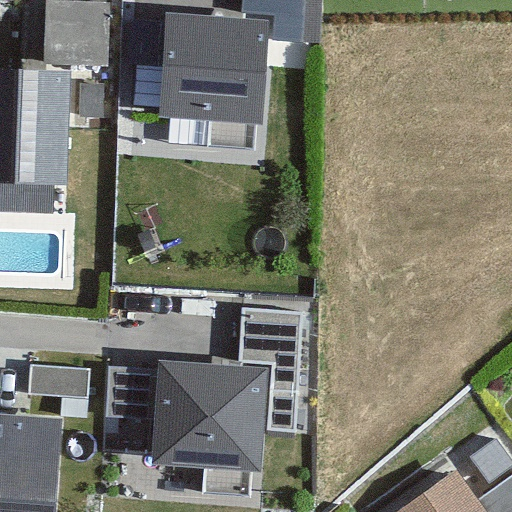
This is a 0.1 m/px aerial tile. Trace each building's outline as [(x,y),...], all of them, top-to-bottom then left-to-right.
[(233,0),(233,15),(300,18),(300,0),(233,0)] [(96,66),(96,6),(35,6),(35,67),(96,66)] [(248,123),(255,25),(160,18),(152,117),(205,121),(203,141),(240,144),(241,123),(248,123)] [(0,186),(56,187),(58,71),(0,70),(0,186)] [(230,311),(227,366),(147,362),(142,461),(193,463),(192,494),(234,496),(235,470),(248,471),(251,395),(288,397),(292,314),(230,311)] [(77,372),(22,367),(20,392),(75,396),(77,372)] [(0,511),(39,511),(46,419),(0,415),(0,511)] [(456,464),(482,492),(511,464),(511,451),(493,431),(456,464)] [(511,511),(511,470),(467,504),(446,474),(393,511),(511,511)]
